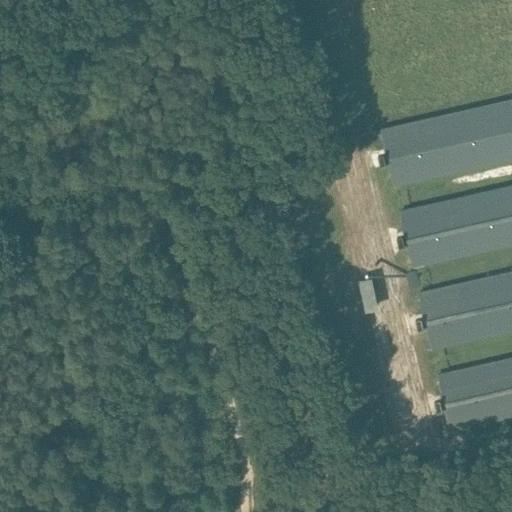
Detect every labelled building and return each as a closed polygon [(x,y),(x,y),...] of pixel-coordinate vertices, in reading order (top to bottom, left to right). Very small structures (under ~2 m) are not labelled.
[(511,96),(382,126),(395,185),(511,158),(511,96)] [(511,182),(400,208),(414,267),(511,244),(511,182)] [(511,270),(419,292),(432,346),(511,327),(511,270)] [(366,298),(377,296),(375,275),(364,276),(366,298)] [(511,356),(438,373),(450,428),(511,414),(511,356)]
